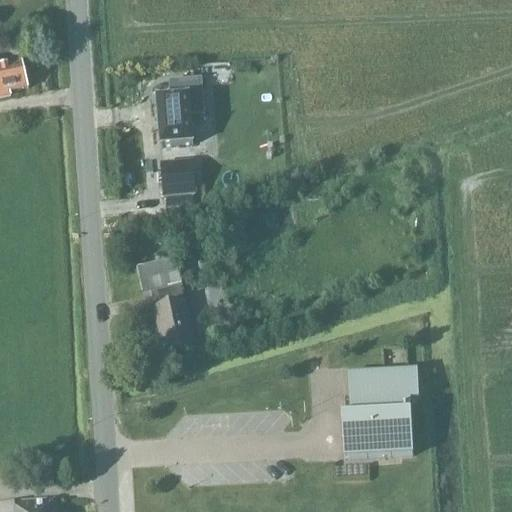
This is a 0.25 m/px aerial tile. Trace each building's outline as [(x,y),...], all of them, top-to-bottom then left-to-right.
[(0,100),(7,99),(7,95),(29,90),(23,65),(0,69),(0,100)] [(159,101),(157,101),(157,103),(159,119),(158,119),(159,121),(160,129),(159,129),(159,131),(160,131),(161,147),(161,149),(194,147),(193,144),(193,145),(189,100),(203,99),(202,81),(171,84),(170,84),(171,100),(159,101)] [(194,181),(163,183),(165,199),(167,199),(168,210),(194,208),(193,197),(195,197),(194,181)] [(268,209),(234,219),(241,243),(274,234),(268,209)] [(195,347),(186,304),(185,304),(181,288),(183,288),(181,277),(187,275),(184,261),(178,263),(138,271),(143,298),(152,296),(155,310),(154,310),(163,354),(195,347)] [(406,372),(349,375),(350,401),(346,401),(347,417),(343,418),(345,461),(402,458),(414,457),(411,402),(419,401),(418,372),(406,372)] [(0,511),(55,511),(55,502),(0,506),(0,511)]
